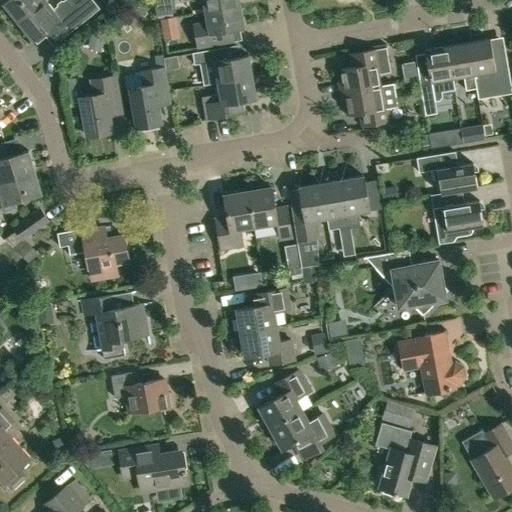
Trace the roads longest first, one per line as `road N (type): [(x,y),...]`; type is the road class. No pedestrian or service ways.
road 1 (residential): [(249,489),(217,418),(162,171)]
road 2 (residential): [(162,171),(75,188),(66,181),(44,103),(0,40)]
road 3 (residential): [(292,44),(501,0)]
road 4 (residential): [(311,146),(162,171)]
road 5 (residential): [(506,281),(501,160)]
